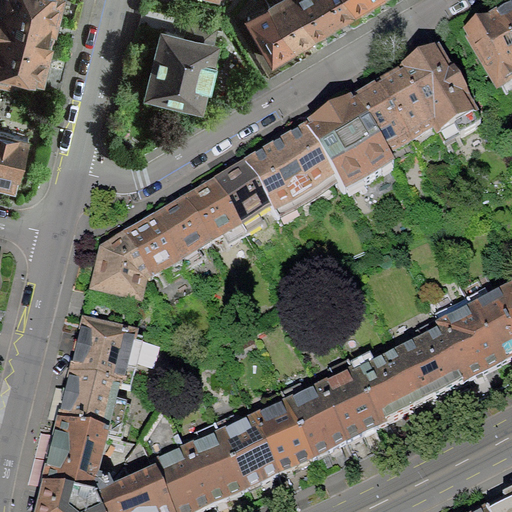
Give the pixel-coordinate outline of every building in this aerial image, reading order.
[(1,0),(0,6),(0,7),(57,21),(58,14),(61,0),(1,0)] [(294,0),(283,0),(271,7),(295,47),(300,44),(315,35),(294,0)] [(322,0),(294,0),(315,35),(320,31),(335,22),(322,0)] [(322,0),(335,22),(340,19),(356,10),(349,0),(322,0)] [(349,0),(356,10),(363,6),(373,0),(349,0)] [(0,38),(50,50),(51,45),(57,21),(0,7),(0,38)] [(248,16),(273,59),(278,56),(295,47),(271,7),(251,19),(249,15),(248,16)] [(496,20),(511,47),(511,10),(502,17),(496,20)] [(214,76),(216,69),(215,68),(217,60),(210,58),(218,26),(188,19),(184,36),(165,31),(151,89),(153,90),(151,97),(172,102),(174,95),(199,101),(203,84),(211,86),(212,80),(214,79),(214,76)] [(511,47),(496,20),(478,31),(475,33),(470,34),(466,38),(467,44),(471,48),(487,74),(489,73),(499,91),(501,90),(506,99),(511,95),(511,47)] [(0,38),(0,82),(12,86),(16,72),(43,78),(45,70),(50,50),(0,38)] [(449,74),(438,55),(413,69),(401,77),(439,141),(444,148),(480,127),(466,102),(467,101),(450,74),(449,74)] [(416,155),(439,141),(401,77),(383,87),(377,91),(416,155)] [(392,169),(416,155),(377,91),(360,101),(354,105),(392,169)] [(306,133),(334,180),(345,197),(392,169),(354,105),(339,113),(337,110),(318,121),(320,124),(318,126),(306,133)] [(19,175),(28,136),(0,129),(0,186),(15,190),(19,175)] [(274,215),(334,180),(306,133),(264,158),(246,168),(271,210),(274,215)] [(216,186),(245,237),(262,227),(257,218),(271,210),(246,168),(223,182),(216,186)] [(198,195),(199,196),(193,200),(186,204),(210,246),(224,238),(229,247),(245,237),(216,186),(214,188),(213,186),(210,185),(207,185),(206,185),(204,185),(202,186),(200,188),(199,190),(198,192),(198,195)] [(202,262),(197,254),(210,246),(186,204),(178,208),(172,212),(171,211),(169,210),(167,210),(165,210),(163,210),(162,211),(161,211),(159,213),(158,215),(157,217),(157,219),(157,221),(155,222),(185,272),(202,262)] [(164,274),(169,282),(185,272),(155,222),(132,236),(125,240),(147,278),(150,282),(164,274)] [(84,328),(128,339),(142,282),(147,278),(125,240),(107,251),(102,254),(84,328)] [(511,291),(490,303),(485,293),(467,303),(502,366),(511,360),(511,291)] [(502,366),(467,303),(435,320),(437,324),(437,325),(468,384),(476,379),(502,366)] [(436,400),(468,384),(437,325),(417,335),(423,345),(399,357),(424,407),(436,400)] [(72,377),(119,389),(130,392),(142,342),(128,339),(84,328),(75,365),(72,377)] [(375,370),(370,359),(350,369),(379,429),(392,423),(424,407),(399,357),(375,370)] [(379,429),(350,369),(347,365),(329,374),(334,384),(319,392),(346,446),(355,442),(379,429)] [(107,438),(120,442),(129,410),(115,406),(119,389),(72,377),(62,417),(59,427),(107,438)] [(346,446),(319,392),(304,399),(299,389),(281,397),(312,462),(321,458),(346,446)] [(263,406),(268,416),(253,424),(278,478),(287,474),(312,462),(281,397),(263,406)] [(204,511),(210,510),(185,454),(164,407),(140,444),(170,511),(204,511)] [(237,431),(233,420),(214,429),(244,494),(253,490),(278,478),(253,424),(237,431)] [(94,505),(107,487),(90,483),(94,468),(99,469),(107,438),(59,427),(47,476),(43,492),(94,505)] [(214,429),(196,437),(200,447),(185,454),(210,510),(220,505),(244,494),(214,429)] [(129,498),(114,504),(107,487),(94,505),(97,511),(170,511),(140,444),(125,464),(135,488),(126,492),(129,498)] [(97,511),(94,505),(43,492),(38,511),(97,511)] [(511,511),(511,494),(503,499),(505,504),(495,510),(490,511),(511,511)]
